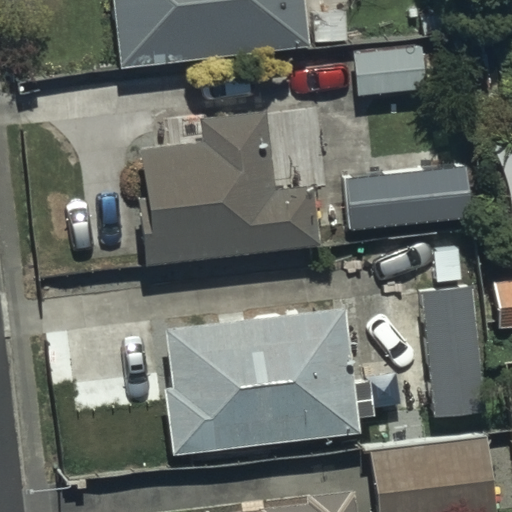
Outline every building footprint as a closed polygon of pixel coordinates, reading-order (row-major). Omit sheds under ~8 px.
[(303,0),(110,0),(118,59),(308,34),(303,0)] [(422,33),(352,40),(357,89),(427,82),(422,33)] [(199,125),(140,133),(146,177),(133,179),(143,256),(321,232),(312,163),(276,168),(265,90),(196,99),(199,125)] [(450,149),(344,163),(352,223),(457,209),(450,149)] [(511,267),(488,270),(494,320),(511,317),(511,267)] [(343,286),(160,308),(168,374),(159,375),(168,446),(358,423),(356,408),(376,406),(371,363),(353,365),(343,286)] [(472,286),(422,291),(435,417),(485,412),(472,286)] [(488,424),(371,436),(378,511),(470,511),(497,509),(488,424)] [(255,511),(357,511),(353,467),(302,472),(303,485),(254,490),(255,511)]
